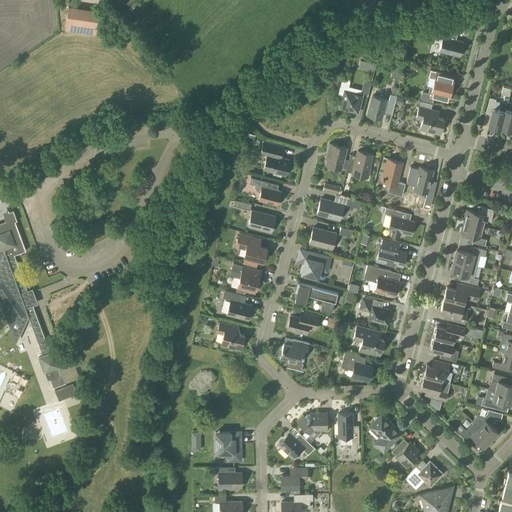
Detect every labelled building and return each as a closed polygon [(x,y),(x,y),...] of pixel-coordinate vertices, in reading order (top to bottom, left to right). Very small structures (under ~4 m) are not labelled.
[(135,9),(140,1),(140,0),(128,0),(127,3),(135,9)] [(354,0),(356,8),(382,2),(382,0),(354,0)] [(97,35),(101,11),(68,6),(64,30),(97,35)] [(459,56),(463,42),(456,40),(458,31),(455,23),(440,28),(443,36),(439,51),(459,56)] [(374,63),(360,60),(358,68),(372,71),(374,63)] [(434,81),(432,87),(429,86),(428,93),(424,92),(422,92),(420,94),(420,95),(420,97),(421,99),(423,100),(433,102),(434,98),(447,101),(450,92),(452,85),(442,83),(445,73),(430,70),(428,77),(434,79),(434,81)] [(338,94),(342,95),(339,108),(352,111),(352,108),(358,110),(362,94),(347,90),(350,81),(348,78),(343,77),(342,79),(338,94)] [(393,87),(391,94),(390,94),(389,100),(386,99),(372,95),(367,115),(381,118),(383,110),(386,111),(388,104),(394,106),(397,95),(399,88),(393,87)] [(397,96),(395,103),(402,105),(404,98),(397,96)] [(486,112),(485,115),(492,116),(490,125),(489,127),(501,130),(506,112),(506,111),(498,109),(500,102),(496,101),(496,99),(490,98),(486,112)] [(434,110),(423,107),(419,106),(416,118),(422,119),(420,128),(439,133),(443,119),(433,116),(434,110)] [(511,110),(507,110),(506,112),(501,130),(502,130),(502,128),(511,130),(511,110)] [(248,133),(246,141),(253,142),(255,135),(248,133)] [(281,153),(283,146),(263,141),(260,153),(267,155),(263,169),(272,171),(273,175),(281,177),(281,174),(285,175),(289,160),(276,156),(277,152),(281,153)] [(344,158),(346,148),(331,144),(326,165),(341,169),(341,167),(346,169),(349,160),(344,158)] [(369,168),(372,154),(357,151),(355,159),(349,158),(349,160),(346,169),(347,169),(346,170),(352,172),(352,174),(366,177),(368,178),(370,169),(369,168)] [(381,181),(389,183),(388,190),(389,193),(402,196),(405,183),(397,181),(402,162),(387,158),(381,181)] [(414,189),(427,193),(424,204),(430,205),(435,186),(429,185),(433,170),(419,166),(414,189)] [(279,202),(282,200),(280,195),(281,191),(277,190),(278,184),(251,177),(249,183),(255,185),(254,187),(257,190),(260,191),(258,200),(278,205),(279,202)] [(339,220),(343,204),(321,198),(316,214),(339,220)] [(359,208),(361,201),(347,198),(345,205),(359,208)] [(250,210),(251,204),(234,199),(233,206),(250,210)] [(463,221),(482,226),(484,220),(491,221),(494,209),(481,206),(480,213),(466,209),(463,221)] [(410,235),(414,221),(399,217),(401,211),(386,207),(384,213),(391,215),(387,229),(390,229),(388,235),(400,238),(401,232),(410,235)] [(7,258),(14,256),(14,255),(25,251),(15,222),(17,221),(13,210),(8,212),(8,210),(2,212),(5,221),(0,223),(0,241),(2,240),(5,249),(3,250),(7,258)] [(271,232),(275,216),(252,210),(248,226),(271,232)] [(482,226),(463,221),(460,233),(474,236),(472,242),(485,245),(486,239),(479,237),(482,226)] [(332,249),(336,233),(313,227),(309,243),(332,249)] [(351,238),(353,230),(340,227),(339,234),(351,238)] [(263,261),(266,248),(251,244),(252,237),(239,233),(235,247),(245,249),(244,256),(242,264),(256,267),(258,260),(263,261)] [(399,244),(383,239),(377,262),(384,264),(385,261),(402,266),(406,252),(397,250),(399,244)] [(456,248),(453,260),(471,264),(476,266),(478,260),(479,255),(484,256),(486,250),(481,248),(471,246),(469,245),(468,251),(457,248),(456,248)] [(7,258),(3,250),(0,250),(0,302),(15,344),(28,317),(42,354),(37,356),(44,372),(47,380),(50,379),(53,388),(65,383),(79,378),(73,360),(59,365),(53,351),(50,352),(14,256),(7,258)] [(327,271),(330,257),(309,252),(308,257),(305,257),(301,273),(318,277),(320,269),(327,271)] [(343,260),(341,267),(350,269),(351,262),(343,260)] [(453,260),(450,271),(454,272),(462,274),(460,280),(472,283),(477,284),(479,278),(474,276),(475,272),(476,266),(471,264),(453,260)] [(230,271),(229,275),(239,278),(238,284),(236,291),(245,293),(245,291),(254,294),(256,288),(259,276),(261,270),(250,267),(242,265),(232,263),(230,271)] [(395,295),(398,281),(389,278),(391,271),(367,264),(365,273),(368,274),(366,280),(376,282),(374,290),(395,295)] [(296,292),(294,300),(306,303),(308,295),(323,298),(320,310),(331,312),(336,292),(299,282),(297,282),(295,291),(296,292)] [(464,297),(468,298),(477,301),(480,289),(471,286),(460,284),(459,290),(446,287),(443,299),(463,304),(464,297)] [(248,320),(252,304),(239,301),(241,294),(224,290),(222,297),(230,299),(226,314),(248,320)] [(350,305),(353,294),(347,292),(344,303),(350,305)] [(391,310),(376,306),(377,300),(365,297),(362,309),(370,311),(368,319),(387,324),(391,310)] [(461,310),(463,304),(443,299),(440,310),(453,313),(451,320),(464,323),(466,315),(463,310),(461,310)] [(511,312),(508,311),(506,321),(503,320),(501,327),(506,328),(511,329),(511,312)] [(305,312),(304,319),(290,315),(287,328),(306,333),(308,324),(316,326),(318,316),(305,312)] [(199,315),(197,322),(198,322),(204,324),(206,317),(199,315)] [(244,335),(233,332),(235,326),(219,322),(218,329),(224,330),(220,344),(226,346),(229,349),(232,349),(233,348),(240,349),(244,335)] [(433,337),(451,342),(453,336),(461,338),(464,327),(450,323),(449,329),(436,326),(433,337)] [(380,353),(383,339),(369,336),(371,330),(356,326),(353,339),(361,341),(359,350),(367,352),(368,350),(380,353)] [(505,352),(511,353),(511,334),(503,333),(501,341),(499,341),(498,346),(499,348),(498,350),(505,352)] [(450,348),(451,342),(433,337),(430,349),(443,352),(441,358),(455,361),(458,350),(450,348)] [(287,360),(288,362),(289,367),(301,370),(303,363),(301,363),(305,349),(313,351),(314,344),(309,342),(295,339),(294,345),(283,342),(279,357),(287,360)] [(359,363),(361,356),(344,351),(340,367),(352,370),(350,378),(361,381),(362,379),(368,380),(372,366),(359,363)] [(511,365),(511,353),(505,352),(502,363),(493,361),(492,367),(506,371),(508,365),(511,365)] [(426,364),(423,376),(441,381),(449,383),(452,373),(447,372),(449,364),(433,360),(432,366),(426,364)] [(504,376),(493,373),(489,389),(511,394),(511,384),(503,382),(504,376)] [(426,389),(424,395),(445,400),(449,384),(449,383),(441,381),(423,376),(420,387),(426,389)] [(72,383),(54,389),(55,391),(58,400),(76,393),(72,383)] [(483,397),(481,405),(496,408),(498,401),(501,402),(508,404),(510,404),(511,396),(511,394),(489,389),(487,388),(485,398),(483,397)] [(500,420),(502,413),(488,409),(487,413),(483,417),(477,415),(472,421),(490,439),(498,431),(488,422),(492,418),(500,420)] [(313,430),(327,430),(327,412),(309,412),(309,413),(306,413),(304,416),(303,415),(296,422),(309,434),(313,430)] [(338,437),(352,436),(352,448),(359,448),(358,428),(352,428),(352,413),(338,413),(338,437)] [(389,447),(392,447),(393,445),(394,443),(393,442),(400,434),(391,425),(392,424),(390,422),(390,420),(388,418),(386,418),(381,414),(379,416),(376,416),(374,418),(374,421),(369,427),(380,437),(374,443),(383,452),(388,446),(389,447)] [(483,447),(490,439),(472,421),(473,422),(466,429),(464,427),(460,424),(456,429),(459,432),(469,441),(473,437),(483,447)] [(216,432),(216,438),(216,452),(227,452),(227,461),(241,460),(240,431),(220,432),(216,432)] [(301,435),(297,439),(289,432),(277,443),(292,457),(297,452),(298,453),(301,453),(304,450),(308,454),(314,448),(301,435)] [(201,443),(201,433),(192,433),(192,443),(201,443)] [(411,446),(403,438),(391,451),(395,455),(394,456),(406,467),(416,456),(414,454),(418,450),(412,444),(411,446)] [(431,457),(437,462),(443,456),(438,450),(431,457)] [(378,455),(374,460),(378,464),(383,459),(378,455)] [(433,483),(442,473),(429,460),(420,470),(415,466),(404,477),(415,488),(423,480),(429,485),(432,482),(433,483)] [(222,473),(222,467),(215,467),(215,473),(218,473),(219,487),(226,487),(226,490),(236,490),(236,487),(241,486),(241,472),(222,473)] [(293,468),(294,475),(281,475),(281,488),(290,488),(290,493),(299,493),(298,480),(307,480),(307,467),(293,468)] [(505,478),(503,483),(505,483),(501,497),(511,499),(511,472),(508,472),(506,479),(505,478)] [(446,511),(453,485),(420,494),(424,511),(446,511)] [(309,507),(309,500),(312,500),(312,493),(293,494),(293,501),(282,501),(281,511),(301,511),(301,508),(309,507)] [(213,501),(219,501),(219,511),(241,511),(241,501),(225,501),(225,495),(213,495),(213,501)] [(503,511),(511,511),(511,502),(501,500),(498,511),(503,511)]
